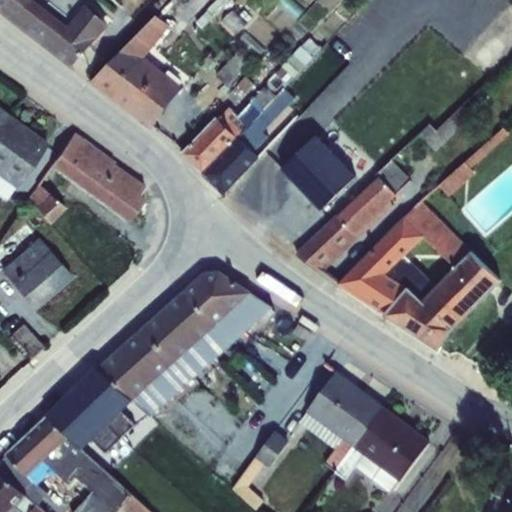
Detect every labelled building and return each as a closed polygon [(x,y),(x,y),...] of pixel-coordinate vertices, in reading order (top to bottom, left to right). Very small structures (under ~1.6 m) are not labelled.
[(0,0),(0,14),(71,68),(110,26),(87,5),(69,27),(33,0),(0,0)] [(208,12),(196,23),(203,29),(231,0),(217,0),(207,11),(208,12)] [(293,6),(288,12),(297,21),(303,16),(293,6)] [(154,14),(95,83),(150,130),(184,91),(145,58),(171,28),(154,14)] [(240,53),(249,64),(255,58),(258,61),(266,52),(246,33),(238,41),(245,48),(240,53)] [(201,177),(275,100),(324,49),(312,38),(250,103),(246,99),(233,112),(227,106),(179,156),(201,177)] [(249,64),(240,53),(218,76),(228,86),(249,64)] [(346,65),(295,118),(284,133),(258,157),(221,196),(251,225),(317,156),(313,153),(356,108),(369,120),(382,106),(346,65)] [(275,100),(201,177),(221,196),(258,157),(254,152),(268,139),(263,133),(275,123),(284,133),(295,118),(275,100)] [(0,130),(11,116),(0,108),(0,130)] [(11,116),(0,130),(0,195),(6,200),(15,188),(16,189),(48,143),(11,116)] [(504,128),(439,186),(450,198),(476,175),(472,169),(510,135),(504,128)] [(74,132),(51,165),(129,222),(145,199),(140,195),(146,186),(114,163),(115,162),(74,132)] [(380,177),(397,196),(412,182),(393,160),(378,174),(380,177)] [(380,177),(297,255),(324,273),(359,239),(395,206),(391,202),(397,196),(380,177)] [(38,184),(28,199),(49,224),(66,207),(38,184)] [(271,236),(297,255),(312,239),(306,234),(307,232),(313,237),(340,211),(322,192),(291,221),(288,219),(271,236)] [(425,237),(425,238),(456,268),(472,252),(421,201),(406,219),(425,237)] [(425,237),(406,219),(340,285),(440,351),(452,330),(502,281),(472,252),(456,268),(437,287),(422,302),(387,274),(405,256),(425,238),(425,237)] [(38,237),(1,270),(35,309),(73,276),(38,237)] [(422,302),(437,287),(405,256),(387,274),(422,302)] [(220,272),(205,273),(236,309),(253,325),(273,307),(253,293),(220,272)] [(205,273),(187,289),(220,323),(235,342),(253,325),(236,309),(205,273)] [(187,289),(167,308),(200,341),(216,359),(235,342),(220,323),(187,289)] [(167,308),(146,327),(178,361),(194,379),(216,359),(200,341),(167,308)] [(303,316),(299,322),(316,333),(320,327),(303,316)] [(24,324),(10,336),(31,359),(44,347),(24,324)] [(146,327),(123,348),(156,381),(173,397),(194,379),(178,361),(146,327)] [(123,348),(99,369),(133,402),(151,418),(173,397),(156,381),(123,348)] [(337,372),(307,412),(343,440),(325,465),(336,473),(355,448),(384,406),(337,372)] [(355,448),(336,473),(346,480),(356,467),(391,492),(399,481),(401,483),(432,442),(384,406),(355,448)] [(28,477),(71,437),(48,417),(7,455),(8,456),(28,477)] [(276,431),(233,490),(256,510),(265,501),(249,487),(265,465),(271,469),(291,442),(276,431)] [(0,464),(0,472),(28,497),(39,506),(49,494),(39,485),(53,471),(70,485),(76,478),(113,511),(118,511),(122,509),(125,511),(151,511),(71,437),(28,477),(8,456),(0,464)] [(28,497),(0,472),(0,511),(12,511),(16,509),(28,497)] [(28,497),(16,509),(19,511),(45,511),(39,506),(28,497)] [(511,511),(511,501),(499,497),(493,511),(511,511)]
